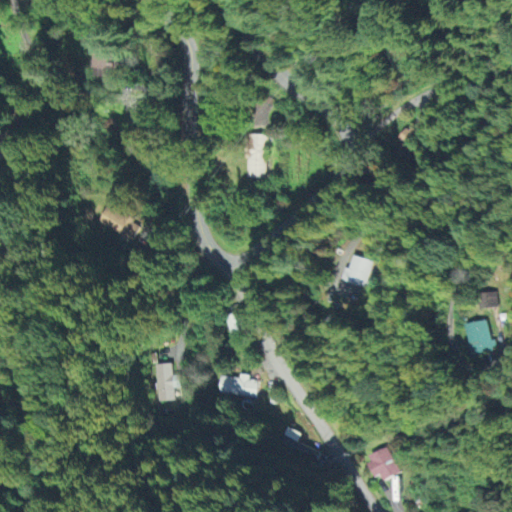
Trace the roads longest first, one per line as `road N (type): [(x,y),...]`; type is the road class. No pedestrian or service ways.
road 1 (residential): [(149,0),(188,44),(197,217),(216,257),(235,263),(330,190),(349,152),(340,121),(279,74),(232,0)]
road 2 (residential): [(228,262),(266,346),(376,511)]
